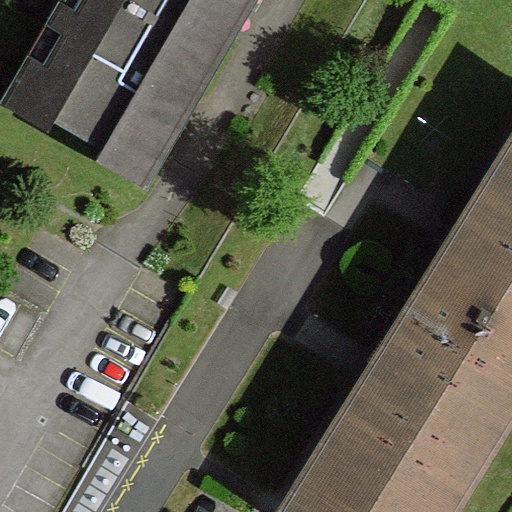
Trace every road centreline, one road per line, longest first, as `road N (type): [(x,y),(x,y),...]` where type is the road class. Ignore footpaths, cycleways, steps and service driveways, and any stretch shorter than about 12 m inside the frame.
road 1 (unknown): [(195,511),(407,163)]
road 2 (unknown): [(21,511),(148,293)]
